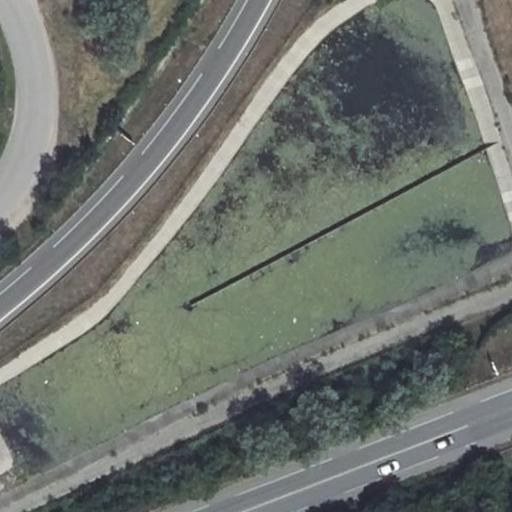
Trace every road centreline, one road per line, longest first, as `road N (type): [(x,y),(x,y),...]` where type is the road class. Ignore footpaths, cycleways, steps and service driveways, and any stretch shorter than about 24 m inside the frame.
road 1 (trunk): [(259,0),(135,179),(0,308)]
road 2 (primary): [(248,511),(511,412)]
road 3 (unclassified): [(11,0),(37,67),(37,114),(34,142),(0,199)]
